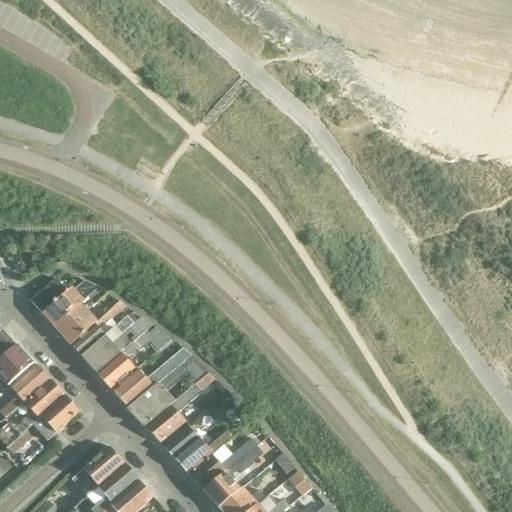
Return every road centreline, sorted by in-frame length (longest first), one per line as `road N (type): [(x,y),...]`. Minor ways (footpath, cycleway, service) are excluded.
road 1 (unclassified): [(0,152),(140,214),(190,252),(292,348),(433,511)]
road 2 (residential): [(0,297),(114,422)]
road 3 (residential): [(114,422),(3,511)]
